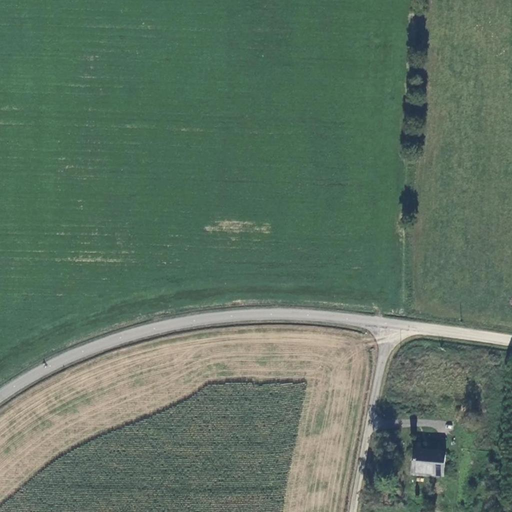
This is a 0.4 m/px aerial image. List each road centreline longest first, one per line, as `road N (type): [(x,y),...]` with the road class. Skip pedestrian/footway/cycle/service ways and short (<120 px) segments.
road 1 (tertiary): [(0,398),(107,343),(189,319),(286,311),(390,324)]
road 2 (unclassified): [(352,511),(390,324)]
road 3 (tertiary): [(390,324),(511,343)]
